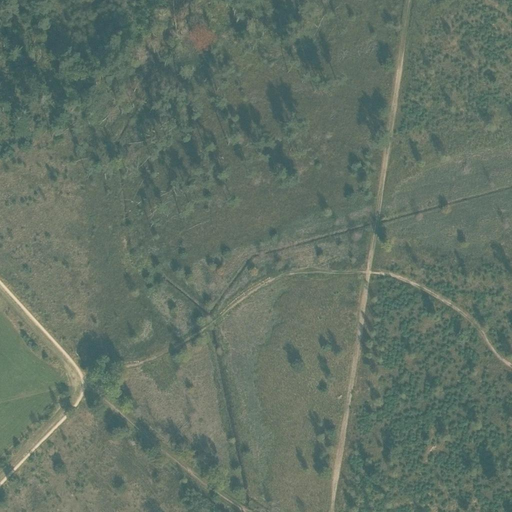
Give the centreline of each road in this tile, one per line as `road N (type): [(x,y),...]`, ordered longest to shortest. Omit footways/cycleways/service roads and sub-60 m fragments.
road 1 (track): [(332,511),(409,0)]
road 2 (track): [(84,385),(245,511)]
road 3 (track): [(0,477),(71,401),(77,381)]
road 4 (track): [(77,381),(0,288)]
